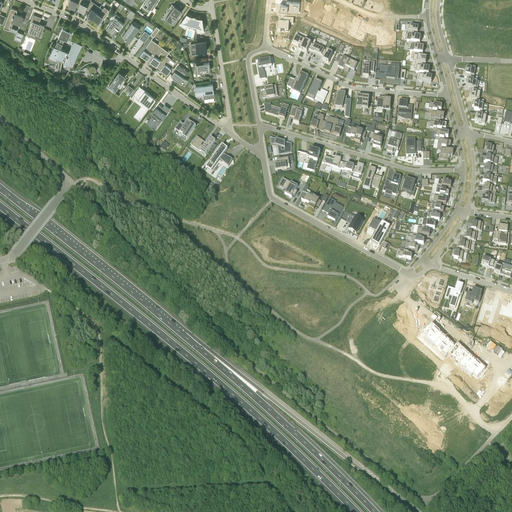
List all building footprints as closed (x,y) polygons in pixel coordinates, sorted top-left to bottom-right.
[(69,5),(75,8),(78,0),(69,0),(71,1),(69,5)] [(88,0),(78,0),(75,8),(79,10),(79,8),(85,10),(90,1),(90,0),(90,1),(88,0)] [(152,10),(157,4),(155,2),(156,0),(146,0),(143,6),(149,10),(150,9),(152,10)] [(305,0),(305,2),(309,4),(308,7),(316,11),(320,2),(320,0),(305,0)] [(325,0),(322,0),(321,5),(325,7),(321,14),(329,18),(332,9),(334,3),(327,0),(327,1),(325,0)] [(460,9),(461,0),(448,0),(448,3),(454,4),(453,8),(460,9)] [(90,1),(85,10),(90,13),(88,15),(92,18),(99,8),(101,5),(99,7),(90,1)] [(280,4),(279,10),(287,11),(288,11),(294,12),(295,8),(298,8),(299,3),(299,2),(286,1),(286,5),(280,4)] [(182,11),(172,4),(172,5),(175,7),(173,11),(172,10),(166,18),(174,23),(182,11)] [(99,8),(92,18),(97,21),(100,17),(103,19),(111,7),(109,10),(104,6),(102,10),(99,8)] [(339,6),(337,10),(336,10),(332,20),(340,24),(341,21),(345,23),(347,17),(344,15),(347,10),(339,6)] [(31,7),(30,9),(28,8),(28,10),(26,10),(24,18),(30,20),(33,7),(31,7)] [(453,18),(459,19),(461,9),(460,9),(453,8),(449,7),(448,13),(454,14),(453,18)] [(22,17),(22,16),(16,14),(18,10),(12,8),(4,28),(10,30),(11,27),(10,27),(13,18),(19,20),(18,22),(21,23),(23,18),(21,17),(22,16),(22,17)] [(131,19),(135,13),(131,10),(127,16),(131,19)] [(187,13),(180,23),(186,27),(187,25),(188,23),(189,23),(190,23),(192,24),(194,24),(195,25),(197,25),(197,27),(198,30),(204,29),(203,22),(202,22),(201,18),(199,18),(198,17),(197,17),(196,18),(196,17),(195,17),(194,17),(194,16),(193,16),(192,17),(192,16),(191,15),(189,15),(188,14),(187,13)] [(360,18),(361,17),(353,13),(351,18),(347,17),(345,23),(348,25),(347,28),(354,32),(358,22),(360,18)] [(43,26),(38,24),(41,17),(34,14),(30,23),(32,23),(28,31),(36,34),(35,35),(41,38),(44,31),(43,31),(44,27),(43,26),(44,25),(43,25),(43,26)] [(124,24),(118,20),(118,19),(115,17),(112,21),(112,20),(111,20),(108,24),(109,24),(107,28),(112,32),(116,27),(120,29),(124,24)] [(455,29),(461,30),(463,20),(459,19),(453,18),(451,17),(449,24),(456,25),(455,29)] [(278,22),(277,31),(281,31),(281,30),(284,31),(288,32),(289,24),(293,24),(294,19),(284,18),(283,23),(278,22)] [(360,18),(358,22),(354,32),(361,36),(364,28),(369,30),(370,24),(366,23),(367,21),(360,18)] [(138,28),(131,23),(130,25),(129,24),(127,28),(128,28),(123,35),(123,36),(122,37),(125,38),(130,41),(131,40),(132,40),(133,38),(132,37),(137,31),(136,31),(138,28)] [(382,41),(382,25),(375,24),(375,25),(370,24),(369,30),(375,31),(375,40),(382,41)] [(393,31),(390,31),(390,25),(382,24),(382,25),(382,41),(391,42),(390,38),(394,38),(393,31)] [(157,26),(150,35),(153,37),(160,29),(157,26)] [(402,26),(401,31),(405,32),(406,32),(416,34),(418,34),(418,28),(417,28),(416,28),(416,26),(406,26),(402,26)] [(71,47),(69,51),(60,47),(61,46),(63,42),(65,39),(67,40),(69,36),(70,36),(71,33),(72,32),(63,27),(62,29),(60,31),(60,32),(59,36),(61,37),(60,41),(57,40),(55,44),(57,45),(57,46),(55,44),(54,46),(54,45),(51,51),(50,52),(73,64),(74,61),(76,58),(82,44),(74,40),(73,44),(72,44),(71,47)] [(458,39),(464,40),(466,30),(461,30),(455,29),(453,28),(452,35),(458,36),(458,39)] [(21,42),(24,34),(18,31),(15,39),(21,42)] [(139,38),(145,42),(150,35),(144,31),(139,38)] [(406,32),(405,38),(407,39),(407,42),(409,42),(419,44),(420,44),(421,38),(416,37),(416,34),(406,32)] [(297,35),(293,43),(300,46),(298,49),(301,50),(305,41),(304,40),(305,39),(297,35)] [(151,39),(140,54),(147,59),(158,44),(151,39)] [(458,39),(455,39),(454,45),(461,47),(461,48),(466,49),(467,41),(464,40),(458,39)] [(191,47),(192,52),(198,51),(207,49),(206,41),(191,43),(191,47)] [(314,45),(305,41),(301,50),(307,53),(308,50),(311,51),(314,45)] [(409,42),(408,49),(410,49),(410,52),(412,53),(422,54),(423,54),(424,48),(419,47),(419,44),(409,42)] [(158,44),(147,59),(156,66),(160,60),(157,58),(161,52),(163,53),(165,49),(158,44)] [(314,45),(311,51),(321,56),(324,50),(325,49),(317,45),(317,46),(314,45)] [(324,50),(321,56),(324,57),(322,60),(328,63),(333,54),(324,50)] [(412,53),(411,59),(413,60),(413,63),(415,63),(425,65),(426,65),(427,59),(422,58),(422,54),(412,53)] [(167,55),(158,67),(167,74),(174,65),(169,61),(170,58),(167,55)] [(338,56),(336,62),(339,63),(340,63),(340,64),(338,68),(343,70),(349,58),(344,56),(343,58),(338,56)] [(349,58),(343,70),(348,73),(350,69),(354,71),(358,63),(349,58)] [(258,65),(257,65),(259,74),(264,74),(264,73),(263,69),(272,67),(270,59),(258,61),(258,65)] [(199,63),(196,64),(198,72),(202,75),(202,76),(205,75),(205,71),(210,70),(209,62),(199,63)] [(363,70),(362,76),(369,77),(369,72),(374,73),(375,63),(368,62),(367,65),(364,65),(363,69),(363,70)] [(415,63),(414,70),(416,70),(416,73),(418,73),(427,75),(428,75),(429,69),(425,68),(425,65),(415,63)] [(380,66),(379,73),(387,73),(387,79),(394,80),(395,79),(399,79),(400,68),(396,68),(388,67),(381,66),(380,66)] [(176,68),(171,75),(172,76),(178,80),(184,85),(188,80),(183,77),(185,74),(176,68)] [(464,71),(464,75),(472,77),(471,80),(477,81),(478,77),(474,77),(476,68),(471,68),(471,69),(467,68),(466,71),(464,71)] [(123,83),(121,81),(125,76),(119,71),(109,85),(115,90),(119,85),(121,86),(123,83)] [(300,95),(309,77),(299,73),(296,81),(291,78),(287,87),(288,88),(289,87),(292,89),(291,91),(300,95)] [(418,73),(416,81),(431,83),(432,78),(427,77),(427,75),(418,73)] [(307,97),(306,98),(313,102),(314,100),(316,96),(320,98),(320,99),(320,98),(324,100),(324,101),(326,97),(326,96),(326,95),(321,93),(320,92),(320,93),(318,92),(322,84),(315,80),(307,97)] [(467,80),(466,84),(468,84),(467,87),(475,88),(474,92),(480,93),(481,89),(478,89),(479,82),(477,81),(471,80),(467,80)] [(201,86),(195,87),(196,95),(201,94),(202,98),(203,98),(204,99),(215,97),(214,92),(213,84),(208,84),(201,86)] [(130,94),(134,89),(129,86),(125,91),(130,94)] [(131,98),(134,100),(137,97),(144,103),(135,116),(134,115),(134,116),(140,120),(150,107),(156,99),(150,94),(145,90),(144,90),(144,91),(139,88),(140,86),(131,98)] [(266,92),(262,93),(263,99),(267,98),(278,97),(276,86),(272,87),(266,88),(265,88),(266,92)] [(477,104),(483,105),(484,101),(479,100),(480,93),(474,92),(470,91),(469,96),(471,96),(471,99),(478,100),(477,104)] [(339,93),(335,107),(342,109),(343,106),(346,106),(346,112),(350,113),(351,102),(346,101),(347,98),(345,97),(345,94),(339,93)] [(399,101),(398,114),(406,114),(406,120),(411,121),(413,106),(409,106),(407,106),(408,102),(399,101)] [(480,115),(486,116),(487,112),(482,112),(483,105),(477,104),(473,103),(472,107),(474,108),(474,110),(481,111),(480,115)] [(157,108),(157,107),(153,111),(151,114),(152,114),(147,122),(152,126),(158,118),(159,120),(161,118),(163,119),(167,114),(166,114),(170,108),(165,104),(161,110),(157,108)] [(271,104),(264,105),(265,114),(279,118),(278,118),(285,120),(289,106),(283,105),(281,110),(280,112),(271,109),(271,107),(271,104)] [(436,114),(436,112),(438,112),(438,111),(441,111),(442,107),(437,106),(438,105),(432,104),(432,105),(429,104),(428,113),(432,114),(436,114)] [(293,107),(290,117),(294,118),(293,123),(299,124),(301,119),(301,117),(303,110),(293,107)] [(438,124),(438,123),(439,121),(440,121),(440,120),(444,120),(444,116),(436,114),(432,114),(430,122),(431,123),(431,122),(438,124)] [(476,114),(475,119),(477,119),(477,122),(481,123),(481,124),(485,125),(486,116),(480,115),(476,114)] [(313,118),(310,128),(315,129),(320,131),(320,129),(323,121),(323,122),(325,117),(319,115),(317,120),(313,118)] [(320,129),(320,131),(324,132),(329,134),(330,134),(330,132),(334,120),(329,118),(327,123),(323,122),(323,121),(320,129)] [(330,132),(330,134),(335,135),(340,137),(342,127),(338,126),(339,121),(334,120),(330,132)] [(187,140),(195,128),(196,127),(192,124),(190,122),(190,123),(187,121),(185,125),(186,126),(185,127),(180,124),(175,131),(179,133),(179,134),(180,133),(183,135),(182,136),(182,137),(183,136),(187,139),(186,139),(187,140)] [(441,133),(441,132),(441,130),(443,130),(443,129),(446,129),(447,125),(438,123),(438,124),(431,122),(431,123),(430,128),(433,128),(433,131),(436,132),(441,133)] [(371,126),(370,133),(373,134),(374,130),(375,126),(377,127),(378,124),(376,124),(376,123),(373,123),(371,126)] [(348,129),(346,136),(351,137),(352,138),(351,140),(352,140),(352,141),(354,141),(357,130),(352,129),(352,130),(348,129)] [(357,130),(354,141),(360,143),(361,138),(364,139),(365,138),(366,133),(357,130)] [(443,142),(443,139),(445,139),(445,138),(448,138),(449,134),(441,132),(441,133),(436,132),(435,140),(438,141),(443,142)] [(388,147),(386,151),(392,153),(393,149),(397,150),(398,150),(398,149),(400,143),(402,135),(396,134),(393,141),(390,140),(387,147),(388,147)] [(374,136),(372,140),(373,141),(374,141),(374,143),(373,147),(380,149),(382,144),(381,144),(383,138),(379,137),(374,136)] [(197,137),(191,144),(192,145),(194,143),(198,146),(197,148),(201,151),(200,152),(205,156),(206,155),(215,141),(210,138),(206,144),(203,148),(201,146),(203,143),(197,139),(197,137)] [(271,142),(271,143),(271,144),(271,145),(277,146),(281,148),(284,149),(284,150),(282,151),(278,152),(279,156),(292,153),(292,144),(272,138),(272,139),(271,142)] [(422,141),(407,142),(407,156),(413,156),(413,152),(422,152),(422,141)] [(445,151),(446,148),(447,148),(447,147),(450,147),(451,143),(443,142),(438,141),(437,150),(441,150),(445,151)] [(214,156),(204,170),(205,171),(207,169),(211,172),(215,166),(216,167),(218,165),(218,164),(219,163),(221,165),(223,167),(227,169),(228,167),(233,161),(232,160),(231,160),(229,158),(227,157),(227,156),(224,154),(225,154),(228,150),(226,149),(225,148),(220,144),(213,155),(214,156)] [(494,151),(494,148),(485,146),(484,151),(486,151),(486,153),(488,154),(494,155),(495,155),(496,152),(494,151)] [(307,170),(314,172),(320,153),(310,150),(308,156),(300,153),(298,160),(306,162),(307,160),(310,160),(307,170)] [(445,151),(441,150),(440,159),(448,159),(448,157),(449,157),(450,156),(453,157),(453,152),(445,151)] [(497,165),(498,158),(494,157),(494,155),(488,154),(487,156),(486,156),(486,159),(484,158),(484,163),(487,163),(494,165),(497,165)] [(323,165),(322,169),(325,170),(326,167),(330,168),(330,167),(333,167),(336,158),(332,157),(331,160),(324,158),(322,164),(323,165)] [(279,164),(274,165),(275,171),(281,170),(281,171),(283,170),(287,169),(286,166),(289,165),(288,158),(278,160),(279,164)] [(336,158),(333,167),(342,170),(344,164),(340,163),(341,159),(336,158)] [(493,174),(496,175),(496,174),(497,174),(497,171),(497,168),(493,167),(494,165),(487,163),(487,166),(486,166),(486,168),(484,168),(483,173),(487,173),(493,174)] [(344,164),(342,170),(344,171),(343,173),(347,174),(347,176),(351,177),(352,173),(354,167),(344,164)] [(354,167),(351,177),(360,180),(361,176),(364,166),(358,164),(357,168),(354,167)] [(369,168),(363,188),(370,190),(371,186),(379,188),(382,178),(374,176),(376,170),(369,168)] [(483,182),(487,183),(493,184),(496,185),(496,184),(497,181),(496,181),(497,178),(493,177),(493,174),(487,173),(487,176),(485,176),(485,178),(483,178),(483,182)] [(400,179),(401,177),(394,175),(391,185),(389,185),(390,183),(386,182),(383,192),(386,192),(386,191),(392,193),(392,194),(396,196),(401,180),(400,179)] [(404,185),(401,192),(402,192),(411,194),(410,196),(411,194),(414,195),(413,197),(414,197),(417,187),(413,186),(414,183),(415,182),(414,182),(413,181),(406,179),(405,185),(404,185)] [(448,183),(448,182),(447,182),(447,180),(439,180),(438,186),(445,187),(445,188),(447,188),(451,188),(451,184),(449,184),(448,183)] [(282,181),(278,187),(286,191),(285,194),(292,198),(293,197),(295,198),(297,193),(295,192),(298,187),(291,183),(290,185),(282,181)] [(495,194),(496,194),(496,191),(495,190),(496,187),(492,187),(493,184),(487,183),(486,186),(485,186),(485,188),(483,188),(482,192),(486,193),(495,194)] [(443,196),(445,196),(448,197),(449,192),(446,192),(446,190),(445,190),(445,188),(445,187),(438,186),(437,186),(436,194),(443,195),(443,196)] [(486,196),(485,195),(484,198),(483,198),(482,202),(491,204),(491,203),(495,204),(496,197),(495,197),(495,194),(486,193),(486,196)] [(444,200),(444,199),(442,199),(443,196),(443,195),(436,194),(435,194),(434,203),(440,204),(442,204),(446,205),(447,201),(444,200)] [(305,195),(301,201),(305,203),(307,204),(305,206),(308,207),(314,198),(309,195),(308,197),(305,195)] [(314,198),(308,207),(314,211),(316,206),(317,205),(319,207),(322,202),(314,198)] [(330,199),(323,212),(328,214),(330,214),(329,215),(328,218),(335,222),(343,208),(341,211),(333,207),(335,204),(336,202),(330,199)] [(443,213),(444,209),(441,208),(441,207),(440,207),(440,204),(434,203),(432,202),(431,211),(436,212),(438,212),(443,213)] [(436,212),(431,211),(428,211),(427,219),(432,220),(431,220),(432,220),(434,220),(439,221),(440,217),(437,216),(437,215),(436,215),(436,212)] [(351,215),(347,222),(352,225),(349,230),(356,234),(363,221),(356,217),(356,218),(351,215)] [(385,215),(383,219),(394,226),(396,223),(385,215)] [(432,224),(432,223),(431,223),(432,220),(431,220),(432,220),(427,219),(424,218),(422,227),(426,228),(428,228),(435,229),(435,225),(433,224),(432,224)] [(372,238),(370,242),(379,247),(389,229),(374,221),(370,228),(378,232),(374,239),(372,238)] [(470,226),(469,230),(471,230),(477,231),(482,232),(483,224),(477,223),(477,224),(472,223),(472,226),(470,226)] [(420,236),(422,236),(429,237),(430,233),(427,232),(427,231),(426,231),(426,228),(422,227),(418,226),(417,235),(420,235),(420,236)] [(495,232),(494,239),(498,240),(501,240),(501,244),(506,245),(508,232),(507,232),(508,227),(499,226),(499,232),(495,232)] [(464,235),(464,240),(465,240),(471,241),(476,242),(477,231),(471,230),(471,234),(467,233),(466,236),(464,235)] [(414,243),(416,244),(423,245),(424,240),(422,240),(421,240),(421,239),(420,238),(420,236),(420,235),(417,235),(413,234),(411,242),(414,243)] [(458,245),(457,249),(459,250),(468,251),(469,251),(471,241),(465,240),(464,243),(460,242),(460,245),(458,245)] [(410,251),(417,253),(418,248),(416,248),(415,247),(415,246),(414,246),(414,243),(411,242),(406,242),(405,250),(408,251),(410,251)] [(409,254),(408,254),(408,251),(405,250),(400,249),(399,258),(401,258),(401,259),(406,262),(407,259),(411,260),(412,256),(409,255),(409,254)] [(453,252),(452,256),(454,256),(454,259),(458,260),(458,261),(462,262),(463,254),(467,254),(468,251),(459,250),(459,253),(453,252)] [(491,261),(492,258),(484,255),(481,265),(492,269),(494,262),(491,261)] [(495,270),(494,273),(500,275),(503,265),(496,263),(494,262),(492,269),(495,270)] [(500,275),(503,276),(504,275),(505,275),(504,276),(510,278),(511,272),(511,266),(503,263),(503,265),(500,275)] [(433,301),(439,302),(447,280),(442,278),(440,283),(433,282),(431,289),(437,291),(433,301)] [(449,288),(446,295),(453,297),(450,307),(455,309),(460,295),(461,295),(464,285),(458,284),(456,290),(449,288)] [(468,293),(465,302),(472,304),(473,301),(479,303),(481,297),(482,291),(473,289),(471,294),(468,293)] [(485,302),(479,320),(483,321),(486,312),(490,313),(487,323),(491,324),(499,298),(494,296),(491,304),(485,302)] [(511,301),(510,300),(508,307),(506,307),(506,305),(502,304),(500,313),(511,316),(511,301)] [(423,335),(421,338),(447,361),(452,356),(454,359),(452,361),(478,384),(490,371),(481,363),(480,364),(460,346),(458,349),(442,334),(432,325),(427,331),(423,335)]
